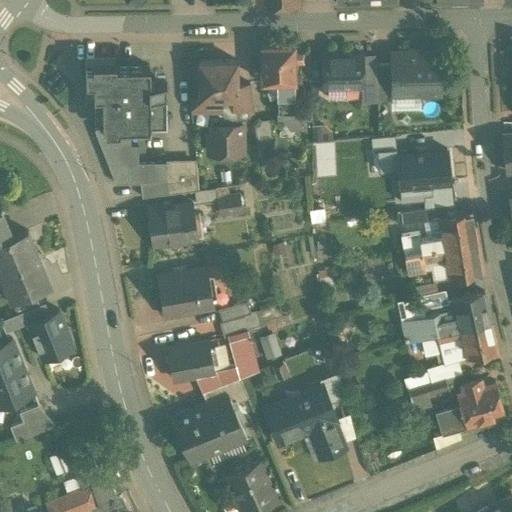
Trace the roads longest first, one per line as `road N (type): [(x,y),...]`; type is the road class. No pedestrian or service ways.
road 1 (residential): [(477,17),(69,26),(18,0)]
road 2 (secondary): [(0,95),(51,142),(73,181),(122,403),(170,511)]
road 3 (residential): [(477,17),(487,170),(511,303)]
road 4 (residential): [(511,441),(330,511)]
